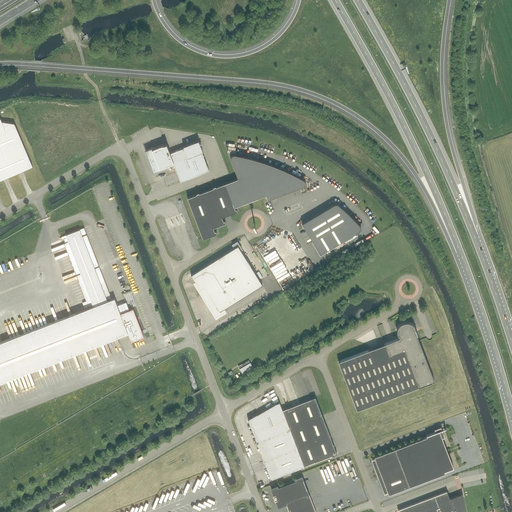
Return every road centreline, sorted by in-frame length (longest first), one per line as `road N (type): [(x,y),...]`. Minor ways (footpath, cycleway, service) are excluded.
road 1 (motorway): [(0,63),(229,78),(329,100),(404,159),(459,251)]
road 2 (trunk): [(334,0),(404,126),(459,251)]
road 3 (unclassified): [(169,272),(121,145),(0,215)]
road 4 (trunk): [(474,236),(357,0)]
road 5 (motorway): [(474,236),(445,120),(449,0)]
road 6 (unclassified): [(55,511),(223,411)]
road 7 (motorway): [(298,0),(272,40),(220,56),(179,40),(153,0)]
road 8 (unclassified): [(379,511),(319,352)]
road 9 (trunk): [(459,251),(511,412)]
road 10 (unknown): [(358,456),(451,419),(471,464)]
road 11 (unclassified): [(223,411),(169,272)]
road 12 (unknown): [(191,330),(265,284),(237,233)]
